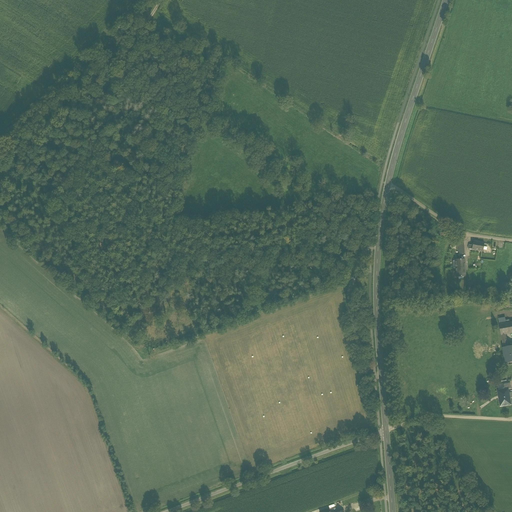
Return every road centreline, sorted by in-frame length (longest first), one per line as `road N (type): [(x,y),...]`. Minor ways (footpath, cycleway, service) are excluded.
road 1 (tertiary): [(385,430),(376,279),(387,182)]
road 2 (track): [(0,182),(160,0)]
road 3 (unclassified): [(165,511),(385,430)]
road 4 (tertiary): [(387,182),(445,0)]
road 5 (unclassified): [(511,241),(464,234),(387,182)]
road 6 (unclassified): [(511,419),(424,414),(385,430)]
